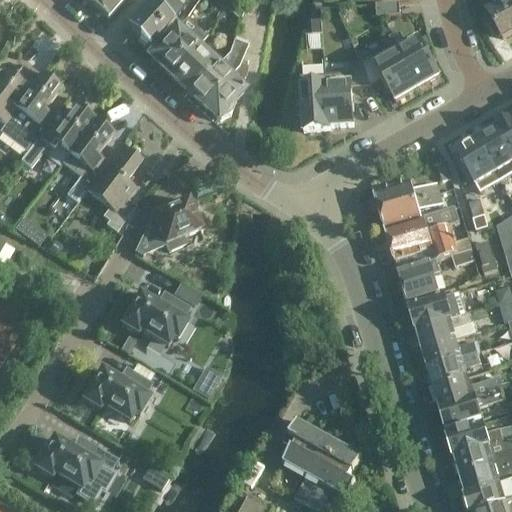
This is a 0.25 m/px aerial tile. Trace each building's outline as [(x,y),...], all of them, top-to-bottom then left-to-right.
[(90,0),(88,2),(108,20),(126,0),(90,0)] [(234,0),(226,0),(222,9),(239,23),(245,10),(234,2),(235,1),(234,0)] [(150,51),(175,24),(150,2),(126,28),(150,51)] [(511,34),(511,7),(509,2),(487,14),(502,41),(511,34)] [(376,19),(400,17),(399,5),(375,7),(376,19)] [(313,37),(322,36),(321,23),(312,24),(313,37)] [(198,32),(191,39),(180,29),(152,59),(172,77),(199,47),(200,47),(206,40),(198,32)] [(395,53),(418,93),(441,80),(418,40),(395,53)] [(195,85),(188,92),(221,122),(231,117),(234,105),(232,103),(238,96),(241,84),(243,84),(246,80),(248,70),(240,67),(247,50),(245,50),(233,45),(228,59),(221,66),(211,78),(209,76),(197,87),(195,85)] [(418,93),(391,46),(370,58),(371,59),(361,65),(371,90),(382,83),(395,106),(418,93)] [(211,78),(221,66),(200,47),(199,47),(172,77),(188,92),(195,85),(197,87),(209,76),(211,78)] [(371,90),(361,65),(349,66),(349,76),(325,78),(328,132),(328,135),(330,135),(330,132),(355,130),(352,91),(371,90)] [(0,123),(5,127),(16,112),(41,79),(30,70),(19,86),(0,71),(0,123)] [(328,132),(325,78),(298,80),(300,104),(295,104),(296,119),(300,118),(302,136),(328,135),(328,132)] [(41,79),(16,112),(28,121),(21,130),(36,141),(48,124),(52,120),(44,114),(60,93),(41,79)] [(68,157),(93,124),(75,110),(58,132),(48,124),(36,141),(19,164),(30,172),(44,153),(49,157),(56,148),(68,157)] [(511,122),(494,133),(511,164),(511,122)] [(93,124),(68,157),(81,167),(74,176),(79,180),(65,198),(76,206),(86,193),(105,166),(97,160),(112,139),(93,124)] [(511,164),(494,133),(475,144),(496,181),(511,171),(511,164)] [(475,144),(456,155),(477,192),(496,181),(475,144)] [(106,166),(105,166),(86,193),(109,210),(102,219),(108,224),(105,228),(116,236),(136,209),(125,201),(133,190),(127,185),(141,166),(119,149),(106,166)] [(442,184),(450,182),(446,167),(437,170),(442,184)] [(373,192),(379,211),(438,194),(436,186),(412,193),(409,181),(373,192)] [(379,211),(384,230),(424,218),(422,211),(432,208),(441,205),(438,194),(379,211)] [(151,222),(135,255),(142,258),(167,247),(170,254),(185,247),(182,240),(200,232),(193,217),(194,216),(197,212),(194,206),(189,204),(188,204),(187,203),(152,219),(153,221),(151,222)] [(468,240),(456,244),(450,227),(460,224),(455,208),(424,218),(384,230),(394,263),(397,262),(399,270),(397,271),(397,272),(436,260),(437,262),(453,257),(452,255),(471,250),(468,240)] [(484,218),(472,222),(476,233),(488,230),(484,218)] [(23,219),(16,230),(40,245),(47,235),(23,219)] [(505,258),(511,255),(511,219),(496,229),(505,258)] [(475,249),(476,249),(483,277),(497,273),(488,245),(475,249)] [(473,250),(471,251),(471,250),(452,255),(453,257),(457,270),(477,264),(473,250)] [(436,260),(397,272),(407,303),(438,293),(433,275),(440,273),(437,262),(436,260)] [(190,294),(180,288),(175,298),(184,303),(190,294)] [(459,295),(446,298),(445,297),(407,309),(414,332),(416,331),(416,332),(465,317),(459,295)] [(139,297),(130,313),(121,328),(137,337),(139,333),(167,350),(172,340),(177,343),(187,325),(183,323),(190,311),(168,298),(161,310),(139,297)] [(475,336),(472,327),(473,326),(472,325),(488,321),(485,311),(469,316),(465,318),(465,317),(416,332),(422,353),(456,342),(475,336)] [(456,342),(422,353),(428,372),(476,357),(476,356),(480,355),(477,346),(459,350),(456,342)] [(476,357),(428,372),(434,391),(468,380),(465,371),(479,366),(476,357)] [(83,403),(99,413),(101,409),(128,425),(134,416),(138,418),(149,401),(144,398),(151,386),(129,373),(122,385),(101,373),(83,403)] [(468,380),(434,391),(439,410),(502,391),(499,380),(471,389),(468,380)] [(502,391),(439,410),(446,433),(481,422),(478,411),(505,403),(502,391)] [(363,459),(346,450),(298,424),(289,440),(296,445),(283,467),(306,479),(294,501),(313,511),(331,511),(339,497),(348,502),(357,487),(349,482),(353,475),(354,475),(363,459)] [(511,441),(511,430),(511,428),(500,432),(486,437),(482,426),(448,436),(455,460),(511,442),(511,441)] [(35,471),(51,481),(53,477),(81,493),(87,484),(91,487),(101,469),(97,467),(104,455),(82,442),(75,453),(53,441),(35,471)] [(493,468),(460,478),(466,496),(467,496),(467,497),(511,482),(511,441),(511,442),(511,446),(511,452),(490,459),(493,468)] [(511,446),(511,442),(455,460),(460,478),(493,468),(490,459),(511,452),(511,446)] [(468,511),(482,511),(511,503),(511,482),(467,497),(469,503),(466,504),(468,511)] [(268,511),(248,500),(241,511),(268,511)] [(511,511),(511,503),(482,511),(511,511)]
